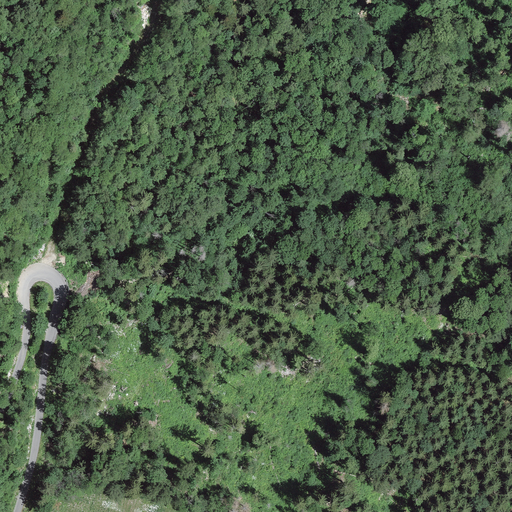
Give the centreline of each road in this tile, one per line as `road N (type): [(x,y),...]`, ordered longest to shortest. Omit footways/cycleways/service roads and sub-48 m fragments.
road 1 (track): [(17,511),(34,457),(58,284),(47,275),(25,283),(27,342),(0,413)]
road 2 (track): [(47,275),(97,104),(161,0)]
